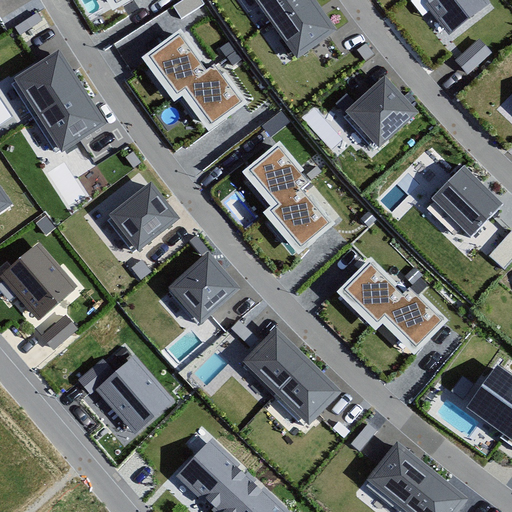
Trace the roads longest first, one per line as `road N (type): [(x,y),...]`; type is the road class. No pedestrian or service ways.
road 1 (residential): [(511,501),(403,416),(266,282),(145,140),(54,0)]
road 2 (residential): [(511,174),(358,0)]
road 3 (residential): [(0,362),(126,511)]
